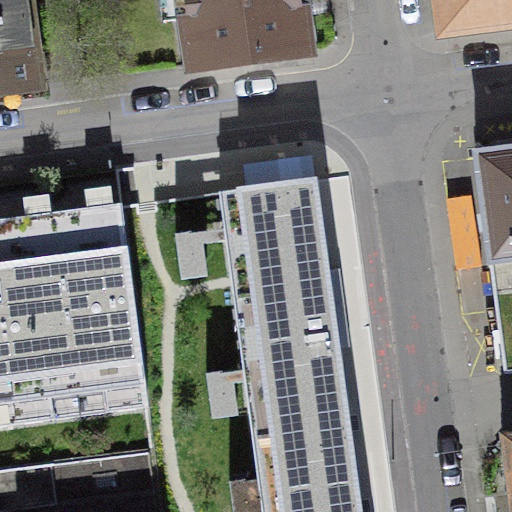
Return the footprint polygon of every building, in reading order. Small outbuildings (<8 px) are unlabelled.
[(0,0),(0,91),(36,86),(24,0),(0,0)] [(298,0),(185,0),(194,66),(306,51),(298,0)] [(511,0),(440,0),(444,31),(511,22),(511,0)] [(511,149),(475,154),(504,374),(511,373),(511,149)] [(315,180),(219,193),(262,511),(359,511),(326,260),(315,180)] [(0,221),(0,425),(147,406),(120,205),(0,221)] [(0,473),(145,454),(153,453),(147,406),(0,425),(0,473)] [(511,440),(509,441),(510,449),(501,457),(504,480),(511,483),(511,440)] [(0,511),(152,511),(145,454),(0,473),(0,511)]
